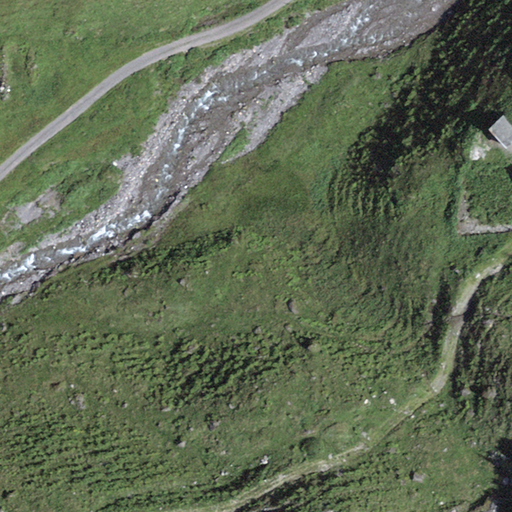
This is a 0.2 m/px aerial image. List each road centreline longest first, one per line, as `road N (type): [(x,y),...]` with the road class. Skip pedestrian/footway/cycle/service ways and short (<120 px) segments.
road 1 (track): [(190,511),(226,506),(355,453),(426,402),(445,379),(472,280),(511,246)]
road 2 (track): [(0,173),(128,72),(254,21),(284,0)]
